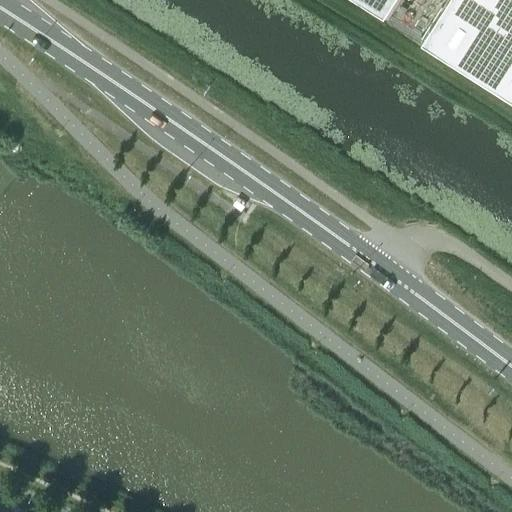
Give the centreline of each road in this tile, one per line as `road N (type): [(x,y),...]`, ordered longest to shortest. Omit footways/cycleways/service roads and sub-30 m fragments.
road 1 (primary): [(379,269),(0,8)]
road 2 (primary): [(511,369),(379,269)]
